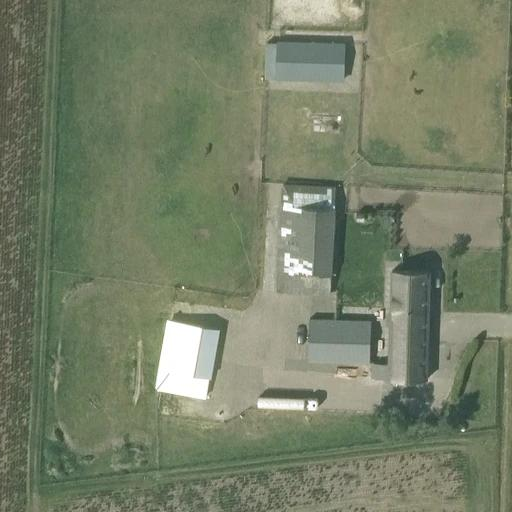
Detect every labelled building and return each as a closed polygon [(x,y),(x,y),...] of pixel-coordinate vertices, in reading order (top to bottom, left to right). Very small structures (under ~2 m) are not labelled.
[(279,78),(344,81),(345,44),(280,41),(279,78)] [(283,182),(277,292),(331,295),(334,248),(334,237),(337,185),(283,182)] [(373,363),(372,377),(427,378),(430,271),(392,269),(391,303),(389,364),(373,363)] [(305,359),(368,360),(369,318),(306,316),(305,359)] [(167,318),(156,384),(200,392),(211,326),(167,318)]
